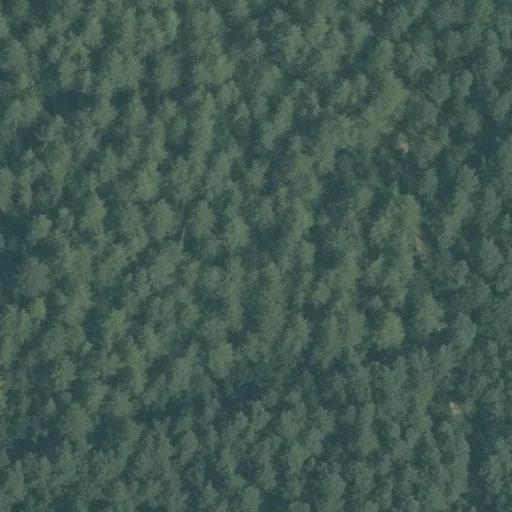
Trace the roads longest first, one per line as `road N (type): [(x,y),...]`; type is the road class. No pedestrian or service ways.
road 1 (track): [(441,349),(0,474)]
road 2 (track): [(437,333),(376,0)]
road 3 (track): [(441,349),(481,511)]
